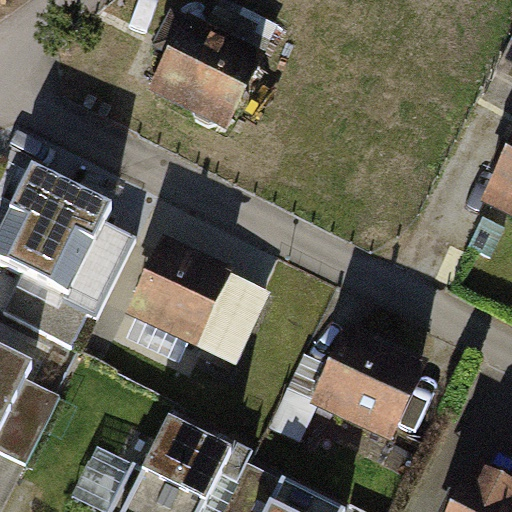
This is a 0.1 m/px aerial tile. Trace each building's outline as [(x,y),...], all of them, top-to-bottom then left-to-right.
[(266,58),(192,24),(159,98),(232,131),(266,58)] [(511,153),(483,214),(511,228),(511,153)] [(25,167),(0,216),(0,265),(61,296),(99,219),(105,208),(25,167)] [(132,235),(99,219),(61,296),(94,312),(132,235)] [(163,247),(126,325),(199,359),(201,355),(238,372),(273,298),(163,247)] [(388,452),(429,369),(352,332),(311,415),(388,452)] [(0,449),(30,386),(37,372),(0,355),(0,449)] [(59,399),(30,386),(0,449),(0,455),(26,468),(59,399)] [(175,415),(126,511),(225,511),(254,454),(175,415)] [(272,511),(286,484),(252,467),(229,511),(272,511)] [(511,511),(511,486),(478,470),(457,511),(511,511)] [(343,511),(286,484),(272,511),(343,511)]
